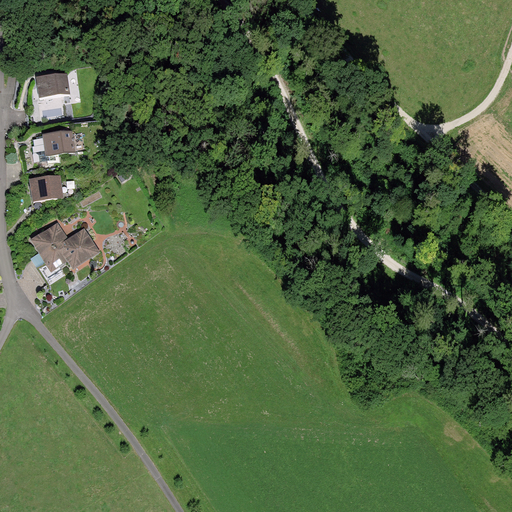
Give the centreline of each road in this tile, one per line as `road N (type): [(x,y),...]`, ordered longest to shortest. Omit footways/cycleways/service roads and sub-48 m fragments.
road 1 (track): [(220,0),(254,36),(343,218),(511,348)]
road 2 (track): [(297,0),(511,205)]
road 3 (track): [(432,133),(484,107),(511,45)]
